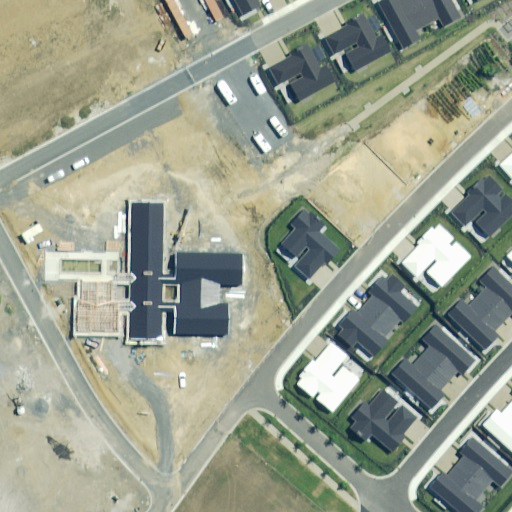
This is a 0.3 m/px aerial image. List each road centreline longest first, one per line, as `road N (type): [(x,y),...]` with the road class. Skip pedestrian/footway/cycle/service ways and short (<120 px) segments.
road 1 (residential): [(0,184),(336,0)]
road 2 (residential): [(255,386),(397,217),(511,108)]
road 3 (unknown): [(166,498),(114,439),(0,241)]
road 4 (residential): [(511,355),(383,500)]
road 5 (residential): [(383,500),(255,386)]
road 6 (residential): [(153,511),(255,386)]
